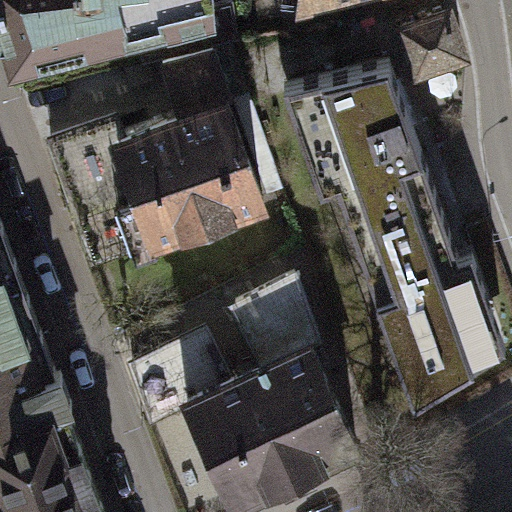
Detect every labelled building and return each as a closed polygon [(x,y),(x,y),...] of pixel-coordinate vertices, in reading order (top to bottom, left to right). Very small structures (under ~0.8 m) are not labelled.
[(0,0),(0,10),(14,54),(131,28),(141,58),(162,53),(232,36),(238,35),(233,0),(0,0)] [(444,7),(399,24),(415,66),(460,49),(444,7)] [(227,91),(229,97),(249,89),(232,36),(162,53),(179,108),(227,91)] [(336,180),(413,393),(505,339),(471,244),(458,248),(388,53),(282,78),(321,185),(336,180)] [(116,109),(58,130),(102,251),(263,193),(229,97),(227,91),(179,108),(123,128),(116,109)] [(0,422),(67,398),(73,396),(61,363),(55,365),(0,212),(0,422)] [(186,390),(233,495),(353,439),(307,336),(317,331),(295,267),(232,299),(259,353),(229,369),(186,390)] [(204,321),(124,362),(149,410),(186,390),(229,369),(204,321)] [(108,511),(67,398),(0,422),(0,511),(108,511)]
